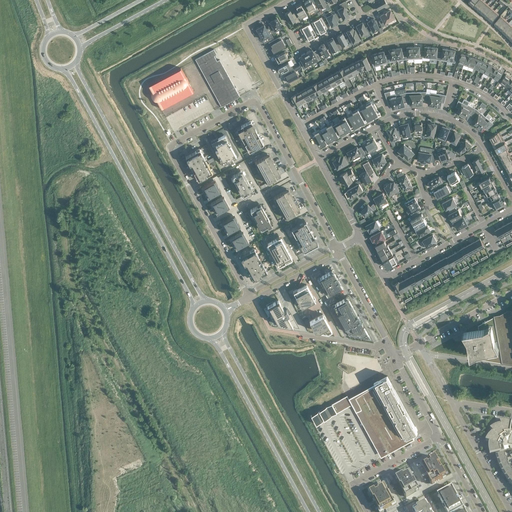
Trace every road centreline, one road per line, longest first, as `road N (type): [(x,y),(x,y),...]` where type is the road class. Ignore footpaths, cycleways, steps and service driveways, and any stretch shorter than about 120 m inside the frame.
road 1 (track): [(67,191),(58,208),(70,281),(195,511)]
road 2 (secondary): [(63,67),(195,306)]
road 3 (secondary): [(203,301),(73,62)]
road 4 (residential): [(296,174),(253,102),(170,143),(208,222)]
road 5 (secondary): [(317,511),(220,332)]
road 6 (secondary): [(211,337),(306,511)]
road 7 (residential): [(511,208),(383,278),(359,236)]
road 8 (residential): [(316,158),(245,28),(275,7)]
road 9 (residential): [(353,0),(358,16),(302,47),(275,7)]
road 10 (residential): [(437,436),(353,484),(365,511)]
road 11 (residential): [(451,402),(511,511)]
road 12 (residential): [(484,146),(443,115),(403,114),(377,125)]
